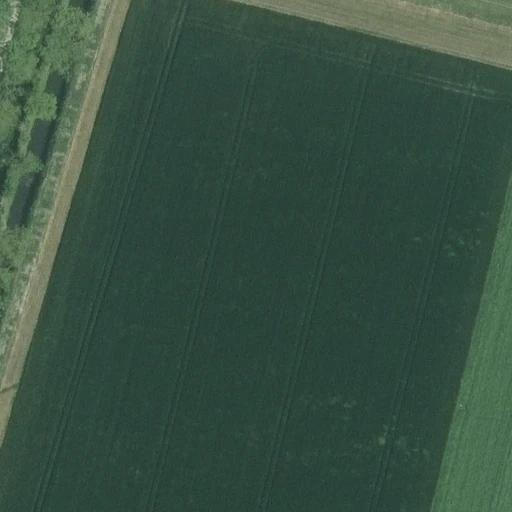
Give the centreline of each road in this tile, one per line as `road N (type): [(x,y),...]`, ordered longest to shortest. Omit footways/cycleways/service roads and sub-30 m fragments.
road 1 (track): [(0,360),(105,0)]
road 2 (track): [(285,0),(511,54)]
